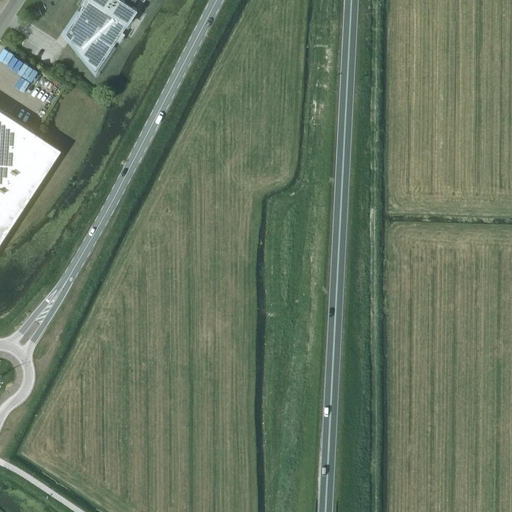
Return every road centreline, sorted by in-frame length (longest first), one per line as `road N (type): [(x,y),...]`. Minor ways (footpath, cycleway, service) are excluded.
road 1 (trunk): [(351,0),(325,511)]
road 2 (tertiary): [(75,264),(215,0)]
